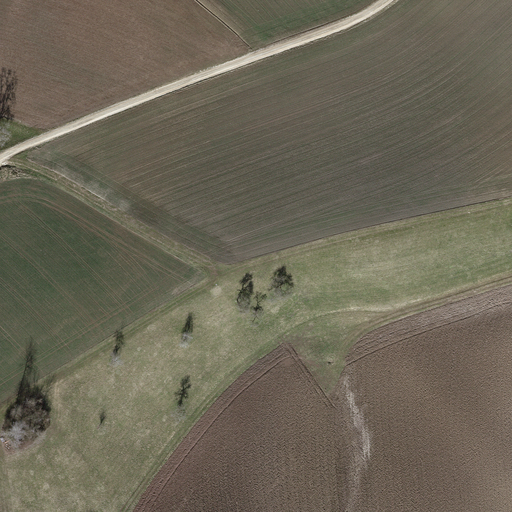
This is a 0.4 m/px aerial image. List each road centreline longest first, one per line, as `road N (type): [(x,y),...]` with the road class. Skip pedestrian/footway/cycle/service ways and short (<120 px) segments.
road 1 (track): [(388,0),(0,158)]
road 2 (track): [(5,155),(57,175),(226,271)]
